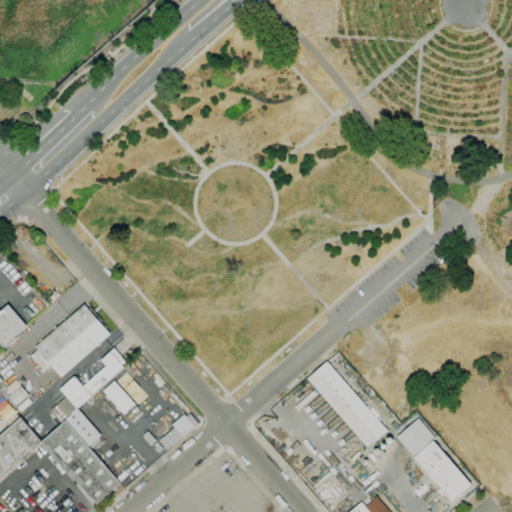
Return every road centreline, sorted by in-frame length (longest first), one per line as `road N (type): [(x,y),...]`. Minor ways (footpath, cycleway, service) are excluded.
road 1 (residential): [(456,222),(125,511)]
road 2 (residential): [(302,511),(20,185)]
road 3 (primary): [(20,185),(64,157),(194,37)]
road 4 (primary): [(202,0),(87,106)]
